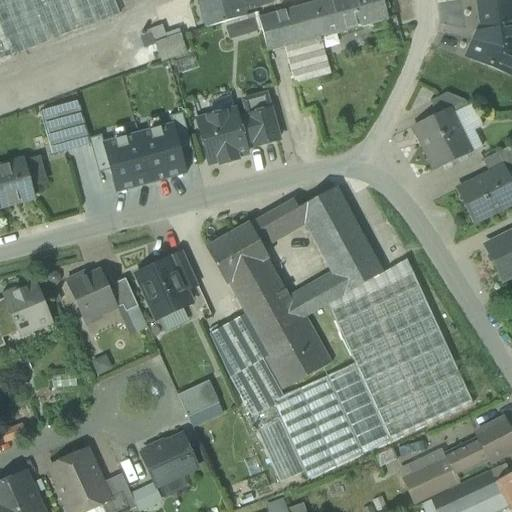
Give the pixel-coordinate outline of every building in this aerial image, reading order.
[(0,0),(0,58),(117,15),(111,0),(0,0)] [(216,0),(198,5),(205,29),(245,17),(244,12),(240,0),(216,0)] [(254,0),(240,0),(244,12),(257,9),(254,0)] [(254,0),(257,9),(271,4),(269,0),(254,0)] [(381,0),(327,0),(313,4),(323,38),(323,37),(324,38),(387,20),(381,0)] [(511,11),(510,0),(477,0),(481,24),(480,24),(482,35),(480,39),(473,41),(465,58),(511,76),(511,11)] [(313,4),(259,19),(267,53),(284,48),(320,39),(323,38),(313,4)] [(151,34),(56,67),(65,93),(161,59),(151,34)] [(320,39),(284,48),(294,86),(330,77),(320,39)] [(0,115),(65,93),(56,67),(0,86),(0,115)] [(445,94),(428,102),(435,117),(449,110),(452,116),(467,109),(463,102),(445,94)] [(78,103),(40,113),(52,156),(90,146),(78,103)] [(467,109),(452,116),(470,154),(481,149),(474,133),(483,128),(472,106),(467,109)] [(244,109),(194,120),(205,166),(255,155),(244,109)] [(435,117),(413,128),(434,171),(470,154),(452,116),(449,110),(435,117)] [(511,159),(507,149),(482,161),(489,176),(500,170),(500,171),(511,164),(511,159)] [(25,164),(31,189),(46,186),(39,160),(25,164)] [(25,164),(0,170),(0,209),(34,201),(31,189),(25,164)] [(489,176),(456,192),(472,223),(511,203),(511,195),(500,171),(500,170),(489,176)] [(382,274),(336,188),(297,209),(296,210),(304,225),(330,274),(343,297),(382,274)] [(293,202),(259,222),(268,238),(281,231),(284,236),(304,225),(296,210),(297,209),(293,202)] [(259,222),(248,227),(258,244),(268,238),(259,222)] [(248,227),(207,251),(225,283),(227,282),(265,261),(267,260),(258,244),(248,227)] [(511,234),(485,248),(501,281),(511,275),(511,234)] [(171,257),(134,272),(154,320),(191,305),(171,257)] [(286,299),(265,261),(227,282),(268,358),(263,361),(280,392),(325,368),(299,321),(286,299)] [(343,297),(327,306),(354,365),(283,398),(272,403),(274,406),(250,417),(248,418),(252,426),(255,432),(279,484),(304,473),(307,481),(472,405),(405,261),(382,274),(343,297)] [(100,273),(76,284),(74,279),(65,283),(82,320),(97,314),(99,317),(116,309),(107,288),(100,273)] [(330,274),(286,299),(299,321),(305,318),(327,306),(343,297),(330,274)] [(124,280),(107,288),(116,309),(122,307),(125,313),(136,308),(124,280)] [(34,286),(19,291),(18,289),(3,295),(5,299),(18,333),(20,336),(50,324),(34,286)] [(18,333),(5,299),(0,300),(0,337),(1,340),(18,333)] [(330,365),(305,318),(299,321),(325,368),(330,365)] [(263,361),(229,380),(250,417),(274,406),(272,403),(283,398),(280,392),(263,361)] [(190,428),(221,412),(205,379),(173,395),(190,428)] [(511,435),(503,421),(475,434),(477,439),(489,462),(491,464),(511,452),(511,435)] [(182,437),(140,456),(154,487),(196,468),(182,437)] [(477,439),(445,454),(447,460),(455,477),(456,477),(489,462),(477,439)] [(403,482),(447,460),(445,454),(442,448),(398,470),(403,482)] [(85,452),(49,469),(57,487),(55,491),(58,499),(63,499),(68,511),(84,511),(100,505),(108,501),(101,485),(85,452)] [(459,482),(456,477),(455,477),(447,460),(403,482),(414,503),(459,482)] [(499,468),(447,493),(456,511),(462,511),(472,507),(474,511),(494,511),(507,506),(495,483),(504,478),(499,468)] [(511,511),(511,474),(504,478),(495,483),(507,506),(509,511),(511,511)] [(40,511),(24,475),(0,486),(0,511),(40,511)] [(121,476),(101,485),(108,501),(100,505),(102,511),(127,511),(135,509),(121,476)] [(148,488),(132,496),(140,511),(156,504),(148,488)] [(456,511),(447,493),(421,506),(423,511),(456,511)] [(263,511),(284,511),(280,499),(264,505),(266,511),(263,511)]
